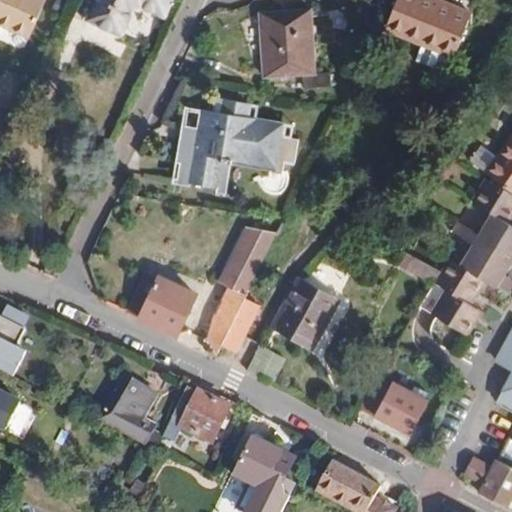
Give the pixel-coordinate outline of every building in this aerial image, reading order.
[(0,0),(0,24),(27,36),(43,0),(0,0)] [(167,0),(100,0),(93,14),(120,27),(133,0),(144,0),(163,9),(167,0)] [(469,12),(439,0),(395,0),(386,23),(421,38),(419,42),(452,55),(469,12)] [(264,79),(301,76),(302,89),(331,87),(330,73),(315,74),(310,9),(259,13),(264,79)] [(294,166),(298,139),(276,136),(278,122),(246,117),(248,104),(226,100),(223,114),(202,111),(198,130),(188,128),(180,182),(224,189),(228,160),(270,166),(270,169),(270,173),(282,175),(283,164),(294,166)] [(511,137),(486,172),(511,190),(511,137)] [(494,287),(511,256),(511,228),(505,224),(511,211),(511,194),(485,177),(469,205),(489,216),(478,236),(457,225),(452,235),(471,246),(459,267),(446,260),(439,271),(477,293),(483,282),(494,287)] [(262,265),(277,233),(247,227),(220,283),(230,288),(206,336),(215,355),(217,356),(222,345),(245,299),(262,265)] [(432,284),(439,271),(436,269),(402,250),(395,263),(432,284)] [(177,337),(197,295),(145,271),(125,313),(177,337)] [(466,336),(480,311),(470,305),(477,293),(439,271),(432,284),(419,308),(466,336)] [(313,346),(337,300),(298,279),(273,325),(313,346)] [(244,340),(261,306),(245,299),(222,345),(238,353),(244,340)] [(0,323),(0,370),(19,380),(32,357),(19,351),(29,332),(26,331),(33,318),(9,306),(0,323)] [(511,330),(495,362),(511,371),(511,383),(500,405),(511,411),(511,330)] [(260,379),(273,353),(259,347),(247,372),(260,379)] [(141,419),(164,378),(146,370),(138,384),(122,376),(98,418),(156,449),(162,437),(152,431),(155,426),(141,419)] [(412,434),(429,402),(390,382),(389,384),(376,378),(358,409),(372,416),(373,414),(412,434)] [(211,444),(230,407),(188,386),(171,419),(163,436),(169,439),(177,426),(211,444)] [(252,438),(232,476),(275,498),(295,459),(252,438)] [(511,467),(496,459),(478,493),(511,510),(511,467)] [(375,495),(381,486),(372,482),(333,461),(315,492),(352,511),(368,511),(367,511),(375,495)] [(368,511),(392,511),(395,506),(375,495),(367,511),(368,511)]
